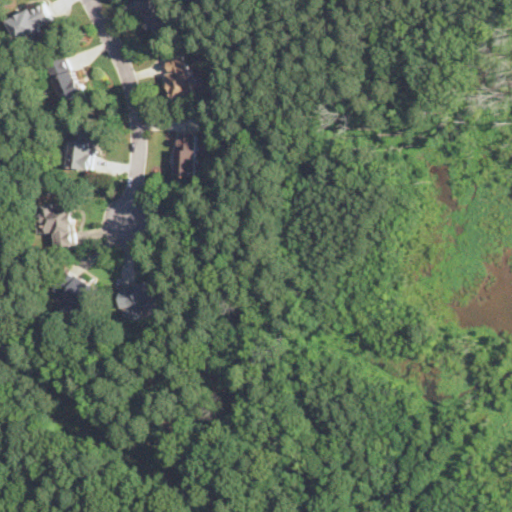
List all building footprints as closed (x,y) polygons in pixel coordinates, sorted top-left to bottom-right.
[(20,40),(57,23),(47,0),(9,18),(20,40)] [(178,24),(166,0),(139,0),(157,35),(178,24)] [(198,94),(189,53),(166,58),(174,99),(198,94)] [(67,100),(87,90),(70,55),(50,64),(67,100)] [(99,131),(73,128),(69,165),(95,168),(99,131)] [(199,175),(199,131),(178,131),(178,175),(199,175)] [(78,244),(76,202),(40,203),(41,231),(58,231),(58,244),(78,244)] [(91,308),(102,285),(66,267),(55,290),(91,308)] [(121,285),(127,319),(146,315),(144,305),(168,301),(164,277),(121,285)]
